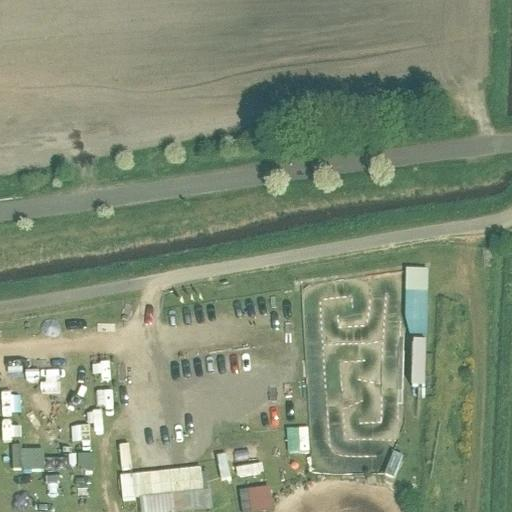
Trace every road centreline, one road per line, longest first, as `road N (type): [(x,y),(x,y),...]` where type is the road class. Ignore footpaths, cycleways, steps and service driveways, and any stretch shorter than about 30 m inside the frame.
road 1 (unclassified): [(511,220),(0,308)]
road 2 (unclassified): [(0,210),(511,144)]
road 3 (track): [(115,511),(108,437),(133,403),(146,320)]
road 4 (track): [(143,333),(101,345),(0,346)]
